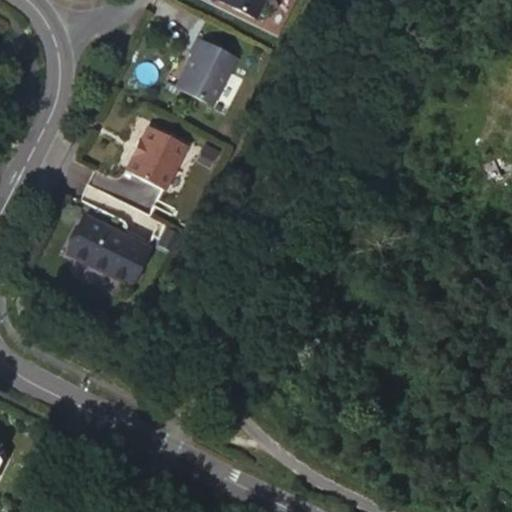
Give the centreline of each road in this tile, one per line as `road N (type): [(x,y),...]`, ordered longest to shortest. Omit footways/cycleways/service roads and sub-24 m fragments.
road 1 (tertiary): [(0,357),(26,379),(292,511)]
road 2 (tertiary): [(51,34),(59,51),(57,98),(0,215)]
